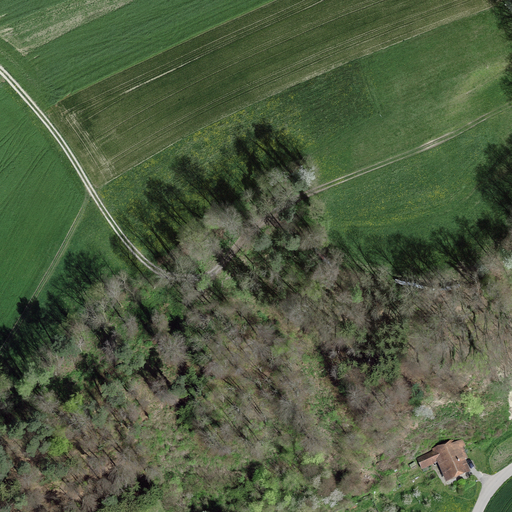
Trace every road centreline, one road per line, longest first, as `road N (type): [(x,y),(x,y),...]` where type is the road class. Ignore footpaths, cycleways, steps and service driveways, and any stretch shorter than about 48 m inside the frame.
road 1 (track): [(91,191),(148,264),(185,280),(216,271),(268,217),(323,187)]
road 2 (track): [(91,191),(0,70)]
